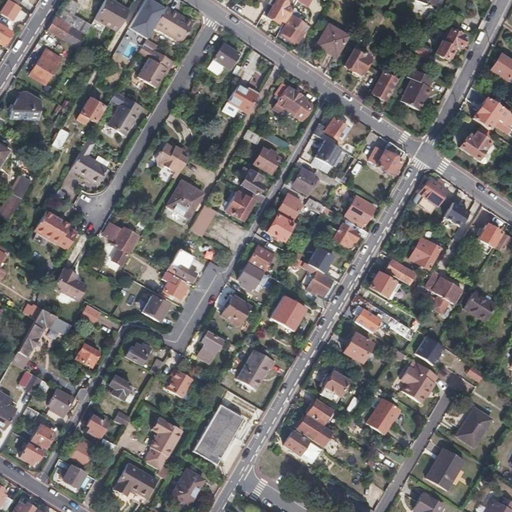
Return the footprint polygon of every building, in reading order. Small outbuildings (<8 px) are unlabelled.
[(6,0),(2,7),(15,15),(19,8),(6,0)] [(85,35),(90,26),(72,16),(78,5),(69,0),(66,0),(56,18),(85,35)] [(107,0),(104,0),(93,20),(105,26),(116,32),(128,11),(107,0)] [(166,5),(152,0),(147,0),(130,27),(148,38),(154,26),(166,5)] [(283,23),(287,15),(295,1),(293,0),(269,0),(268,3),(272,5),(266,17),(276,22),(277,20),(283,23)] [(295,0),(295,1),(287,15),(290,17),(277,37),(293,47),(306,27),(299,23),(301,20),(296,17),(294,19),(292,18),(297,12),(300,14),(305,6),(306,7),(310,0),(295,0)] [(436,0),(413,0),(432,9),(436,0)] [(181,43),(191,25),(177,16),(179,13),(166,5),(154,26),(181,43)] [(0,14),(11,21),(15,15),(2,7),(0,11),(0,14)] [(82,10),(79,14),(89,20),(92,16),(82,10)] [(442,20),(456,28),(461,18),(448,11),(442,20)] [(177,16),(191,25),(193,22),(179,13),(177,16)] [(84,35),(85,35),(56,18),(55,18),(47,32),(76,49),(84,35)] [(93,20),(90,26),(101,32),(105,26),(93,20)] [(327,24),(316,43),(327,49),(326,52),(335,58),(348,36),(327,24)] [(0,44),(2,46),(10,34),(0,27),(0,44)] [(464,38),(450,30),(445,39),(443,37),(434,54),(446,60),(454,46),(458,48),(464,38)] [(212,60),(228,71),(238,55),(222,44),(212,60)] [(416,44),(412,52),(424,59),(428,51),(416,44)] [(360,55),(352,50),(343,66),(351,71),(352,70),(359,74),(369,58),(361,53),(360,55)] [(29,75),(44,84),(59,60),(45,51),(29,75)] [(154,90),(161,78),(170,63),(153,52),(136,79),(154,90)] [(511,71),(511,61),(500,54),(489,70),(506,81),(511,71)] [(170,63),(161,78),(164,80),(173,65),(170,63)] [(432,80),(410,69),(406,76),(411,78),(399,101),(419,111),(430,88),(428,87),(432,80)] [(388,97),(392,90),(390,88),(394,80),(382,74),(371,94),(383,101),(386,96),(388,97)] [(227,103),(246,115),(256,98),(245,91),(246,90),(237,85),(227,103)] [(303,103),(304,100),(286,88),(273,110),(278,113),(282,107),(294,116),(293,117),(301,123),(310,108),(303,103)] [(18,119),(18,123),(38,125),(39,102),(25,93),(20,94),(9,111),(9,118),(18,119)] [(129,124),(131,126),(141,109),(123,98),(105,128),(121,138),(129,124)] [(94,123),(103,108),(87,99),(78,114),(94,123)] [(486,99),(479,109),(496,121),(499,117),(497,116),(502,110),(486,99)] [(506,135),(510,130),(496,121),(479,109),(471,119),(488,131),(492,125),(506,135)] [(323,141),(330,146),(334,140),(338,142),(346,130),(331,120),(325,129),(317,125),(312,135),(323,141)] [(129,124),(121,138),(123,139),(131,126),(129,124)] [(60,130),(49,150),(55,154),(67,134),(60,130)] [(465,138),(459,147),(483,164),(485,164),(489,157),(489,154),(492,149),(492,147),(474,135),(470,141),(465,138)] [(272,144),(285,152),(289,145),(276,137),(272,144)] [(339,150),(330,146),(323,141),(313,158),(314,159),(327,167),(329,168),(339,150)] [(402,153),(387,143),(381,152),(374,147),(366,161),(390,176),(399,162),(397,161),(402,153)] [(172,175),(175,177),(187,158),(191,150),(183,145),(182,148),(180,150),(176,147),(174,148),(167,144),(165,148),(161,147),(158,152),(157,151),(153,157),(155,164),(160,168),(161,166),(167,169),(166,171),(172,175)] [(261,151),(253,165),(269,174),(277,160),(261,151)] [(73,164),(68,171),(95,188),(106,170),(79,153),(73,164)] [(323,174),(327,167),(314,159),(310,167),(316,170),(323,174)] [(243,188),(240,193),(260,205),(264,198),(260,197),(256,195),(262,186),(257,183),(259,178),(242,168),(238,176),(244,179),(240,186),(243,188)] [(311,178),(312,176),(301,169),(291,186),(305,195),(314,179),(311,178)] [(331,179),(323,174),(316,170),(312,176),(328,185),(331,179)] [(30,182),(32,179),(23,174),(21,177),(29,182),(30,182)] [(9,193),(19,200),(29,182),(21,177),(19,176),(9,193)] [(422,197),(433,204),(436,206),(446,191),(439,187),(442,184),(437,181),(435,184),(428,180),(418,195),(422,197)] [(180,181),(166,206),(187,219),(202,193),(180,181)] [(19,200),(9,193),(0,209),(0,216),(7,220),(19,200)] [(225,211),(242,220),(252,202),(235,193),(225,211)] [(297,203),(298,201),(286,194),(275,212),(290,221),(300,205),(297,203)] [(353,197),(344,215),(363,226),(373,209),(353,197)] [(433,204),(422,197),(417,206),(427,213),(433,204)] [(319,214),(323,208),(308,199),(304,206),(319,214)] [(468,212),(451,204),(444,218),(459,227),(468,212)] [(189,230),(202,238),(216,213),(203,205),(189,230)] [(323,208),(319,214),(323,217),(327,211),(323,208)] [(57,246),(67,229),(68,227),(44,212),(33,231),(57,246)] [(275,216),(265,232),(281,242),(291,226),(275,216)] [(367,234),(343,220),(336,232),(327,226),(321,235),(341,247),(342,246),(346,249),(349,248),(352,243),(353,243),(358,236),(364,239),(367,234)] [(228,222),(224,228),(235,234),(238,227),(228,222)] [(100,237),(112,244),(121,231),(109,224),(100,237)] [(485,225),(477,239),(491,248),(500,234),(485,225)] [(57,246),(66,251),(76,234),(67,229),(57,246)] [(121,231),(112,244),(112,245),(118,249),(111,260),(119,266),(137,238),(122,229),(121,231)] [(502,234),(494,247),(503,252),(511,240),(502,234)] [(219,237),(216,244),(226,250),(230,243),(219,237)] [(428,244),(420,239),(408,259),(427,270),(441,246),(430,240),(428,244)] [(280,250),(293,258),(297,251),(284,244),(280,250)] [(262,251),(255,248),(246,262),(262,271),(273,253),(264,248),(262,251)] [(306,265),(324,275),(328,269),(326,267),(332,257),(316,248),(306,265)] [(178,250),(166,270),(188,282),(194,273),(191,271),(193,268),(184,263),(188,255),(178,250)] [(294,269),(298,261),(293,258),(288,266),(294,269)] [(386,273),(400,282),(407,271),(392,262),(386,273)] [(255,271),(245,265),(235,279),(242,283),(239,287),(245,291),(247,287),(251,289),(255,282),(262,286),(267,279),(260,275),(255,271)] [(50,279),(52,275),(41,267),(38,272),(50,279)] [(76,279),(79,275),(65,267),(54,287),(79,301),(87,285),(76,279)] [(309,269),(307,272),(313,276),(307,287),(321,296),(330,281),(309,269)] [(400,282),(416,291),(420,286),(413,282),(417,277),(407,271),(400,282)] [(441,277),(433,272),(424,288),(437,296),(433,302),(430,308),(441,315),(447,306),(446,305),(448,302),(452,305),(461,291),(440,278),(441,277)] [(390,291),(394,293),(398,286),(377,273),(369,288),(386,298),(390,291)] [(187,285),(171,276),(162,290),(178,299),(187,285)] [(463,310),(483,323),(493,308),(494,305),(474,293),(463,310)] [(409,330),(355,295),(351,303),(357,307),(389,327),(404,337),(409,330)] [(150,297),(141,312),(157,322),(166,306),(150,297)] [(219,315),(236,326),(247,308),(231,297),(219,315)] [(281,297),(269,319),(291,331),(303,310),(281,297)] [(312,303),(323,309),(326,303),(316,297),(312,303)] [(23,313),(34,320),(40,311),(39,310),(33,307),(32,309),(27,306),(23,313)] [(87,307),(83,314),(96,321),(100,314),(87,307)] [(385,332),(389,327),(357,307),(352,314),(356,317),(353,322),(371,334),(376,326),(385,332)] [(482,324),(489,328),(499,312),(493,308),(483,323),(482,324)] [(34,320),(16,353),(26,358),(40,334),(44,327),(48,329),(49,329),(54,318),(40,311),(34,320)] [(71,327),(54,318),(49,329),(65,337),(71,327)] [(486,333),(489,328),(482,324),(480,329),(486,333)] [(205,333),(199,343),(203,346),(195,358),(206,365),(220,342),(205,333)] [(344,353),(360,363),(370,345),(354,335),(344,353)] [(437,344),(426,336),(414,354),(431,365),(443,348),(437,344)] [(82,345),(74,359),(90,367),(98,354),(82,345)] [(147,349),(140,345),(139,348),(134,345),(130,351),(127,349),(123,357),(139,365),(147,349)] [(268,369),(269,370),(274,363),(252,350),(235,379),(255,390),(268,369)] [(148,372),(154,376),(162,363),(156,359),(148,372)] [(436,377),(418,364),(413,371),(409,368),(400,382),(405,385),(400,392),(419,404),(423,398),(425,399),(434,385),(432,384),(436,377)] [(483,374),(479,371),(477,370),(471,366),(466,374),(478,382),(483,374)] [(41,381),(44,375),(31,368),(28,374),(41,381)] [(176,371),(171,378),(164,389),(180,399),(191,380),(176,371)] [(33,394),(37,388),(41,381),(28,374),(25,372),(18,386),(33,394)] [(321,390),(318,395),(334,404),(347,382),(331,373),(329,377),(324,374),(316,387),(321,390)] [(41,381),(47,385),(50,378),(44,375),(41,381)] [(112,377),(106,387),(112,390),(109,395),(121,402),(122,401),(127,404),(132,396),(126,393),(129,387),(112,377)] [(41,381),(37,388),(44,393),(48,385),(47,385),(41,381)] [(56,390),(46,408),(61,416),(71,399),(56,390)] [(7,406),(10,400),(0,394),(0,428),(4,430),(15,410),(7,406)] [(365,424),(382,434),(398,409),(382,399),(365,424)] [(314,401),(310,407),(309,405),(305,411),(306,413),(305,414),(321,424),(330,411),(314,401)] [(453,425),(460,429),(473,409),(466,404),(453,425)] [(218,406),(192,452),(214,465),(229,439),(240,419),(218,406)] [(37,413),(26,407),(22,413),(34,420),(37,413)] [(473,409),(460,429),(456,437),(473,448),(491,420),(473,409)] [(112,420),(125,428),(130,419),(117,412),(112,420)] [(304,416),(303,418),(301,417),(298,422),(299,423),(295,429),(311,440),(320,446),(329,433),(304,416)] [(90,417),(85,426),(88,427),(85,432),(97,439),(104,425),(90,417)] [(142,462),(158,470),(181,431),(157,417),(150,429),(157,433),(149,447),(151,448),(142,462)] [(38,426),(30,441),(44,449),(52,434),(38,426)] [(291,432),(282,447),(310,465),(319,451),(315,448),(291,432)] [(93,444),(81,438),(79,443),(76,442),(67,458),(82,466),(91,450),(90,449),(93,444)] [(97,447),(110,454),(112,450),(114,446),(102,439),(97,447)] [(32,460),(36,462),(41,453),(27,444),(19,457),(30,464),(32,460)] [(424,479),(445,492),(463,461),(442,449),(424,479)] [(126,463),(116,481),(118,482),(113,490),(125,496),(129,489),(145,498),(155,480),(126,463)] [(82,474),(68,466),(61,479),(74,488),(82,474)] [(170,497),(186,507),(201,481),(185,471),(170,497)] [(0,509),(3,511),(11,500),(0,493),(0,491),(1,490),(0,489),(0,509)] [(423,493),(411,511),(413,511),(440,511),(444,506),(423,493)] [(511,511),(511,503),(501,497),(497,503),(491,499),(485,508),(483,511),(511,511)]
